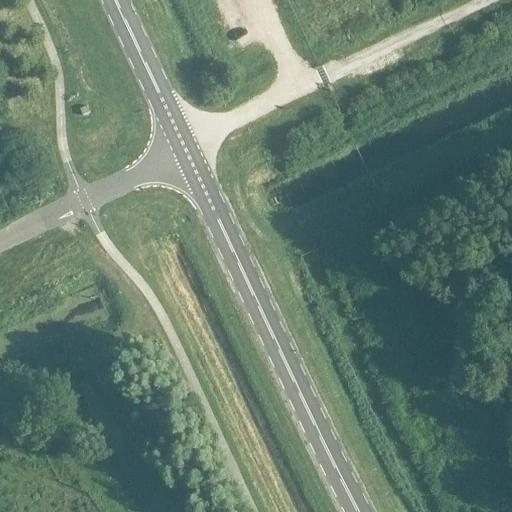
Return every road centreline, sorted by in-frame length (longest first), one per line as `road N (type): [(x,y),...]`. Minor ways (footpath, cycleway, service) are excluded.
road 1 (secondary): [(358,511),(183,147)]
road 2 (track): [(511,133),(239,264)]
road 3 (track): [(300,89),(486,0)]
road 4 (unclassified): [(0,242),(183,147)]
road 5 (secondary): [(183,147),(112,0)]
